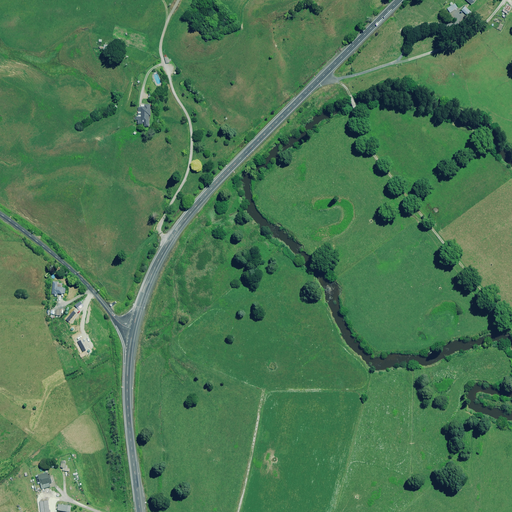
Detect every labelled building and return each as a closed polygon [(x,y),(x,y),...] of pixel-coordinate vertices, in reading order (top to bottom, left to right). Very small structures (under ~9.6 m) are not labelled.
[(458,8),(455,4),(447,9),(450,13),(458,8)] [(470,11),(465,6),(462,10),(467,15),(470,11)] [(151,105),(142,105),(142,107),(138,107),(138,117),(136,117),(136,120),(138,120),(138,124),(144,124),(144,127),(149,127),(149,115),(151,115),(151,105)] [(58,282),(53,281),(52,294),(54,294),(54,296),(58,296),(58,294),(63,294),(63,288),(58,287),(58,282)] [(43,468),(44,468),(46,468),(47,468),(48,468),(49,467),(49,466),(50,466),(50,465),(50,464),(50,463),(50,462),(49,461),(49,460),(48,460),(47,459),(46,459),(45,459),(44,459),(43,459),(43,460),(42,460),(42,461),(41,462),(41,463),(41,464),(41,465),(41,466),(42,467),(43,467),(43,468)] [(51,477),(49,472),(36,476),(38,484),(40,483),(42,489),(50,487),(49,483),(52,482),(51,477)] [(49,511),(48,501),(40,502),(40,511),(49,511)]
